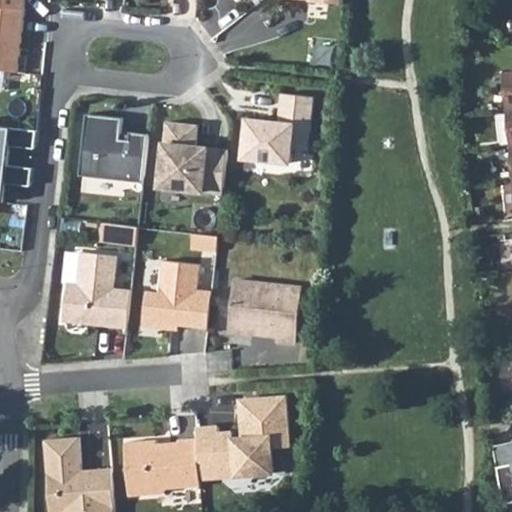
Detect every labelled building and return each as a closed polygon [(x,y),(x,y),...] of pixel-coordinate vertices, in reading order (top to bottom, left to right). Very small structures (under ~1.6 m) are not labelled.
[(0,0),(0,70),(18,72),(26,0),(0,0)] [(309,151),(315,98),(283,94),(280,123),(249,120),(244,159),(291,164),(293,149),(309,151)] [(87,115),(81,176),(145,183),(150,135),(131,133),(130,141),(121,140),(124,119),(87,115)] [(199,126),(168,123),(161,188),(224,194),(229,151),(209,149),(208,153),(197,152),(199,126)] [(0,127),(0,201),(4,202),(6,183),(30,186),(32,168),(8,165),(10,147),(34,149),(37,131),(0,127)] [(106,222),(102,241),(138,246),(141,227),(106,222)] [(196,233),(194,249),(218,252),(220,236),(196,233)] [(64,323),(89,325),(89,319),(110,321),(109,327),(128,330),(133,291),(116,289),(119,257),(83,252),(79,285),(68,284),(64,323)] [(198,291),(201,265),(164,262),(161,293),(148,292),(144,327),(172,330),(173,325),(209,329),(213,292),(198,291)] [(236,282),(231,332),(255,335),(260,331),(265,332),(265,335),(280,337),(279,342),(296,344),(302,289),(236,282)] [(220,428),(198,430),(199,439),(201,475),(222,473),(223,478),(274,474),(273,449),(290,448),(287,398),(242,401),(245,439),(235,440),(221,441),(220,434),(220,428)] [(81,438),(47,441),(46,442),(51,511),(116,511),(113,469),(91,471),(92,476),(83,476),(81,438)] [(201,475),(199,439),(180,441),(180,444),(169,444),(164,450),(159,450),(158,441),(126,444),(130,497),(164,494),(168,489),(202,487),(201,475)] [(511,443),(494,447),(497,461),(511,457),(511,443)] [(511,457),(497,461),(504,505),(511,503),(511,457)]
